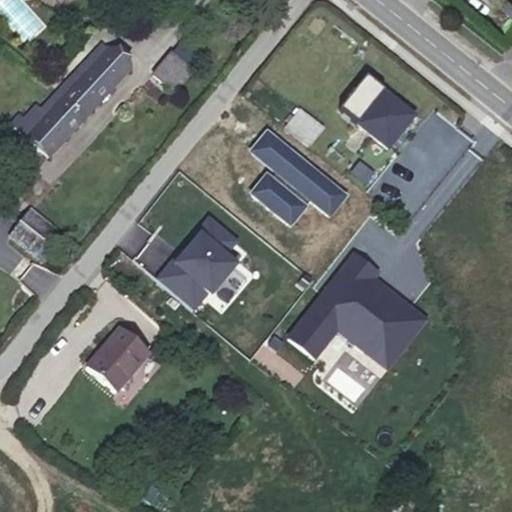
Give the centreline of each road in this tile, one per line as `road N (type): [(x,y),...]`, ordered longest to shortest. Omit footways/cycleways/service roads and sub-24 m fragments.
road 1 (residential): [(0,368),(293,0)]
road 2 (secondary): [(378,0),(492,92)]
